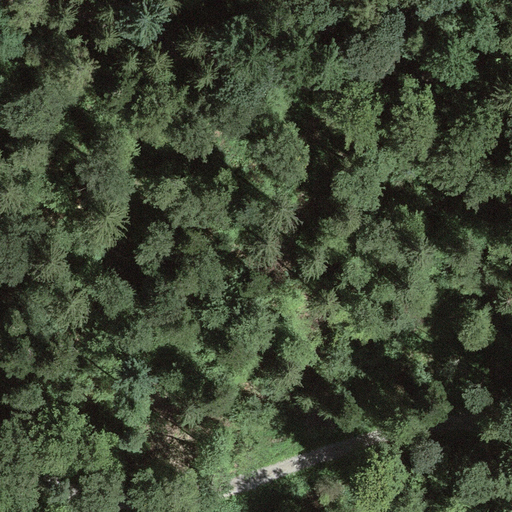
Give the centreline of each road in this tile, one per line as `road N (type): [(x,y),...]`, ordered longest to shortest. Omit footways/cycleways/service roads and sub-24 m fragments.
road 1 (track): [(511,449),(421,432),(343,446),(226,483),(111,489),(0,460)]
road 2 (track): [(511,47),(418,81),(362,90),(238,67),(111,25),(66,0)]
